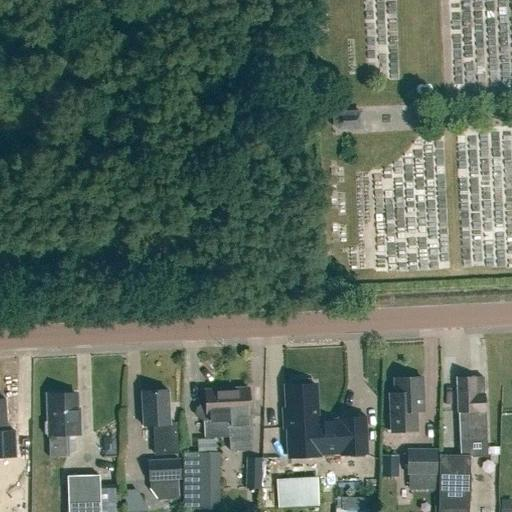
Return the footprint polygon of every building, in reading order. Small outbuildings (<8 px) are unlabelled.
[(362,112),(332,113),(333,131),(363,130),(362,112)] [(33,177),(25,178),(26,186),(34,185),(33,177)] [(482,377),(456,378),(458,441),(484,440),(483,412),(484,412),(482,377)] [(390,432),(410,431),(417,431),(416,410),(421,410),(420,378),(394,379),(395,393),(389,394),(389,411),(390,432)] [(287,410),(285,410),(286,428),(288,428),(289,436),(290,459),(305,458),(318,457),(318,455),(339,454),(340,456),(367,455),(365,417),(338,418),(338,420),(316,421),(314,384),(313,384),(310,384),(308,379),(305,379),(293,380),(291,380),(289,385),(286,385),(287,410)] [(225,389),(228,436),(229,451),(250,450),(250,440),(252,440),(250,417),(251,417),(251,403),(248,403),(247,388),(225,389)] [(205,437),(228,436),(225,389),(204,390),(205,405),(199,405),(196,408),(195,413),(197,417),(201,420),(204,420),(205,437)] [(169,424),(167,391),(141,392),(142,426),(153,426),(154,455),(176,454),(175,424),(169,424)] [(75,408),(74,394),(46,395),(48,456),(65,456),(65,434),(78,434),(77,408),(75,408)] [(5,431),(4,399),(0,398),(0,457),(14,457),(13,430),(5,431)] [(434,490),(434,449),(404,449),(404,474),(406,474),(406,489),(434,490)] [(181,509),(217,509),(217,452),(181,452),(181,509)] [(381,456),(380,478),(397,479),(398,457),(381,456)] [(466,511),(468,457),(459,457),(459,456),(437,456),(435,511),(466,511)] [(258,489),(259,458),(245,458),(244,489),(258,489)] [(146,480),(178,479),(177,459),(145,460),(146,480)] [(67,511),(99,511),(98,475),(66,476),(67,511)] [(317,479),(277,480),(278,508),(319,506),(317,479)] [(511,511),(511,509),(506,509),(506,500),(500,500),(499,511),(511,511)]
